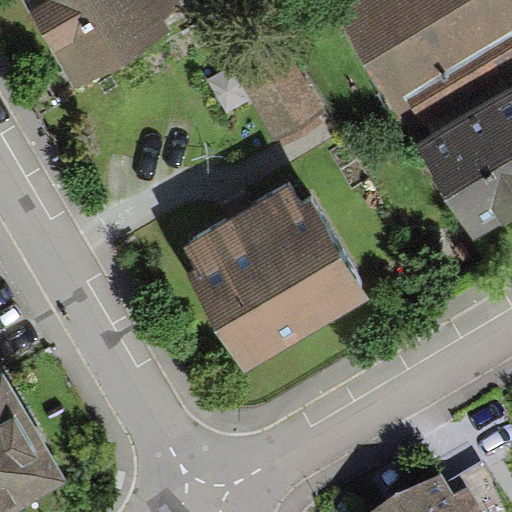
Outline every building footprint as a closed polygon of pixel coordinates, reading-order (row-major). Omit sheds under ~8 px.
[(167,0),(18,0),(65,75),(173,10),(167,0)] [(333,0),(378,76),(509,0),(333,0)] [(276,38),(236,58),(268,122),(308,103),(276,38)] [(511,65),(506,54),(391,114),(442,213),(511,177),(511,65)] [(287,162),(159,233),(222,347),(351,277),(287,162)] [(0,480),(40,458),(0,384),(0,480)] [(418,511),(405,490),(371,511),(418,511)]
